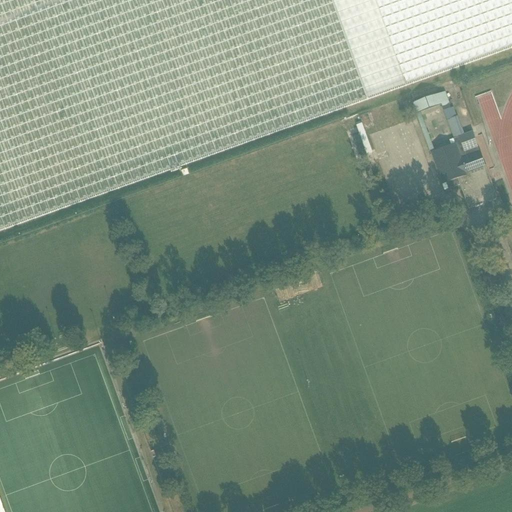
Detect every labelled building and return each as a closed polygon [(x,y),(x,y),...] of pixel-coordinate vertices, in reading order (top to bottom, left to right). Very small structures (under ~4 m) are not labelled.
[(511,0),(0,0),(0,230),(511,47),(511,0)] [(444,94),(438,96),(442,106),(444,111),(450,109),(444,94)] [(438,96),(413,105),(417,116),(421,114),(442,106),(438,96)] [(450,109),(444,111),(447,122),(457,118),(453,108),(450,109)] [(421,114),(417,116),(430,153),(435,151),(421,114)] [(447,122),(452,134),(462,130),(459,118),(447,122)] [(361,124),(356,126),(359,134),(359,137),(366,155),(372,153),(371,150),(365,136),(361,124)] [(462,130),(452,134),(454,140),(464,136),(462,130)] [(485,167),(479,152),(472,133),(464,136),(454,140),(455,144),(466,174),(485,167)] [(359,137),(353,139),(360,158),(366,155),(359,137)] [(467,176),(466,174),(455,144),(435,151),(430,153),(442,185),(446,184),(467,176)] [(466,174),(467,176),(446,184),(448,190),(460,186),(469,210),(475,208),(483,205),(497,200),(485,167),(466,174)]
